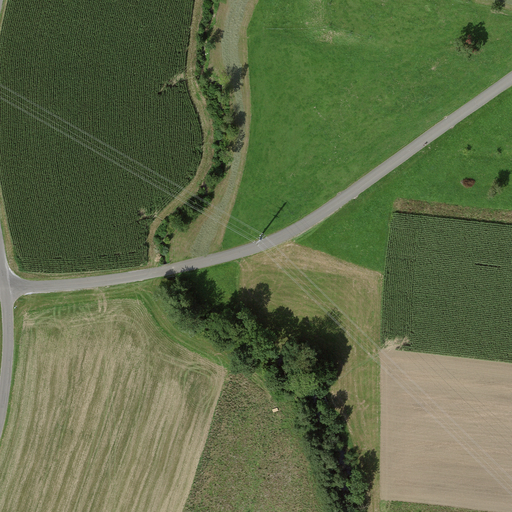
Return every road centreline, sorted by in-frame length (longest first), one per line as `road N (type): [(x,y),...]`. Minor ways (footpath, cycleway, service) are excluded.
road 1 (unclassified): [(511,77),(336,203),(251,250),(68,286),(5,285)]
road 2 (unclassified): [(0,415),(5,285)]
